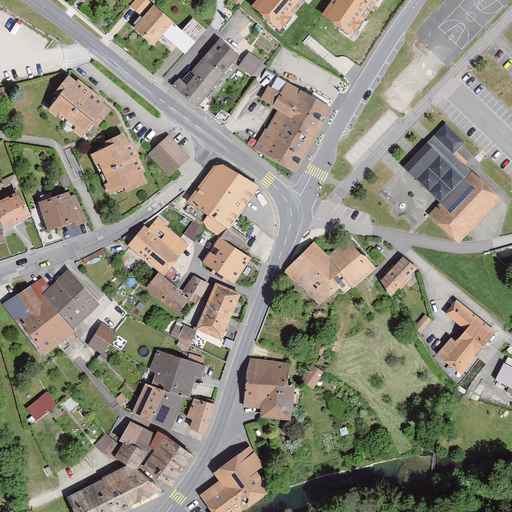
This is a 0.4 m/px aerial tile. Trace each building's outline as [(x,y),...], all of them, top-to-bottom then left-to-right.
[(149,0),(136,0),(132,6),(145,17),(137,26),(159,44),(166,36),(188,54),(210,28),(193,14),(182,27),(149,0)] [(256,0),(254,2),(279,24),(300,0),(256,0)] [(332,0),(325,11),(353,30),(373,0),(332,0)] [(511,0),(442,0),(412,33),(450,68),(511,1),(511,0)] [(182,78),(176,85),(203,106),(244,55),(224,39),(208,60),(206,57),(187,81),(182,78)] [(256,77),(266,62),(252,52),(242,67),(256,77)] [(257,146),(299,172),(337,111),(276,73),(260,98),(280,110),(257,146)] [(113,113),(72,79),(48,107),(89,141),(113,113)] [(443,119),(401,165),(440,200),(427,215),(461,244),(503,196),(455,153),(467,140),(443,119)] [(150,183),(127,132),(92,147),(115,198),(150,183)] [(192,158),(170,135),(152,153),(173,176),(192,158)] [(220,162),(189,201),(210,214),(204,224),(226,237),(225,239),(243,251),(250,237),(236,226),(264,187),(229,161),(220,162)] [(17,174),(4,180),(7,186),(14,183),(17,189),(22,187),(17,174)] [(68,174),(61,176),(65,188),(72,186),(68,174)] [(24,192),(0,202),(0,212),(9,229),(37,216),(24,192)] [(87,221),(77,192),(42,203),(52,232),(87,221)] [(146,227),(132,245),(168,274),(192,245),(159,218),(150,229),(146,227)] [(195,239),(203,226),(193,219),(185,233),(195,239)] [(225,239),(222,237),(206,262),(238,283),(255,259),(243,251),(225,239)] [(315,240),(282,273),(322,312),(344,290),(349,295),(376,267),(348,240),(331,257),(315,240)] [(404,252),(380,280),(395,294),(420,266),(404,252)] [(71,269),(52,285),(45,297),(77,333),(103,303),(71,269)] [(193,299),(161,273),(150,287),(175,307),(181,301),(188,307),(193,299)] [(187,290),(202,299),(212,282),(197,273),(187,290)] [(45,280),(7,305),(45,357),(76,333),(43,297),(50,288),(45,280)] [(245,294),(220,283),(199,329),(225,340),(245,294)] [(438,353),(464,373),(497,332),(459,302),(450,314),(467,327),(458,338),(453,334),(438,353)] [(417,330),(421,334),(433,320),(428,316),(417,330)] [(105,321),(90,343),(107,355),(122,333),(105,321)] [(198,332),(177,323),(173,333),(183,338),(179,347),(189,352),(198,332)] [(190,398),(202,366),(159,349),(150,372),(160,376),(156,385),(190,398)] [(293,361),(249,356),(244,405),(262,407),(261,415),(294,419),(297,388),(290,387),(293,361)] [(511,359),(498,387),(511,393),(511,359)] [(314,365),(303,381),(315,390),(326,374),(314,365)] [(147,384),(135,413),(175,432),(190,398),(156,385),(147,384)] [(48,390),(28,408),(41,423),(62,406),(48,390)] [(218,405),(194,397),(187,420),(196,422),(193,431),(207,436),(218,405)] [(107,434),(97,447),(114,460),(118,456),(140,471),(145,465),(176,488),(198,456),(163,432),(124,419),(114,436),(107,434)] [(222,482),(202,495),(213,511),(240,511),(271,490),(258,471),(266,466),(251,445),(214,471),(222,482)] [(129,467),(67,499),(73,511),(134,511),(163,494),(154,480),(129,467)]
